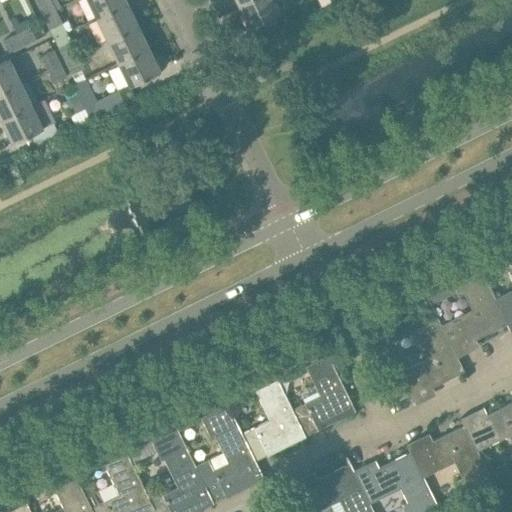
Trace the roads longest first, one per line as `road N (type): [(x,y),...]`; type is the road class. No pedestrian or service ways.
road 1 (tertiary): [(0,407),(308,258)]
road 2 (tertiary): [(288,219),(0,362)]
road 3 (tertiary): [(511,110),(288,219)]
road 4 (residential): [(288,219),(179,0)]
road 5 (tertiary): [(308,258),(511,158)]
road 6 (residential): [(257,499),(277,470),(385,421)]
road 7 (residential): [(385,421),(409,421),(485,382),(511,355)]
